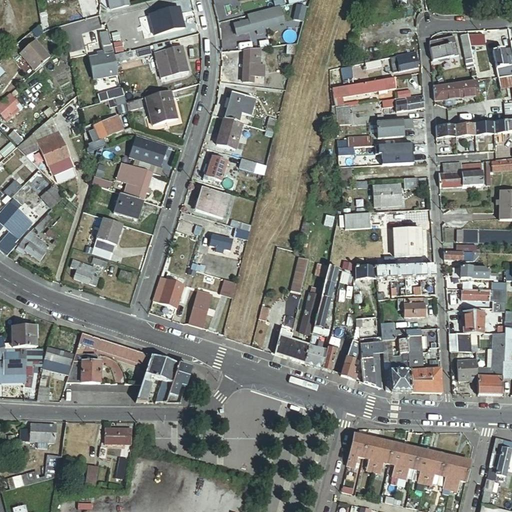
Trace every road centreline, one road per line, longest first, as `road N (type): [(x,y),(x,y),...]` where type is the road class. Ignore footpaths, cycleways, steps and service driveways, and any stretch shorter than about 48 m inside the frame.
road 1 (residential): [(201,0),(210,87),(133,332)]
road 2 (residential): [(0,409),(199,412),(221,398),(240,367)]
road 3 (unclassified): [(0,277),(44,302),(133,332)]
road 4 (unclassified): [(351,403),(489,418)]
